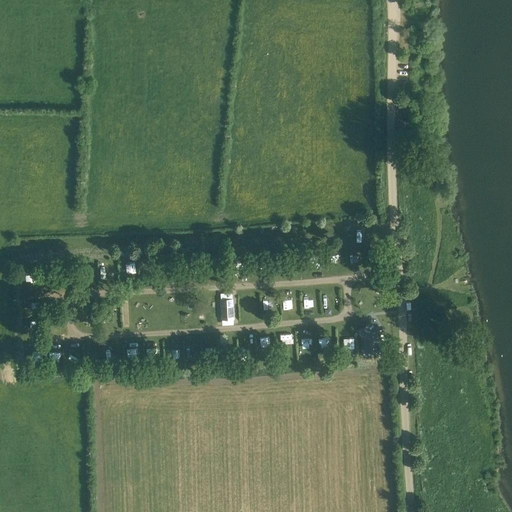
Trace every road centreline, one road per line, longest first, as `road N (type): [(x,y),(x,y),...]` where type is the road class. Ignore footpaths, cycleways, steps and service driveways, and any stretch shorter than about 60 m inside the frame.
road 1 (unclassified): [(411,511),(393,224)]
road 2 (unclassified): [(393,0),(393,224)]
